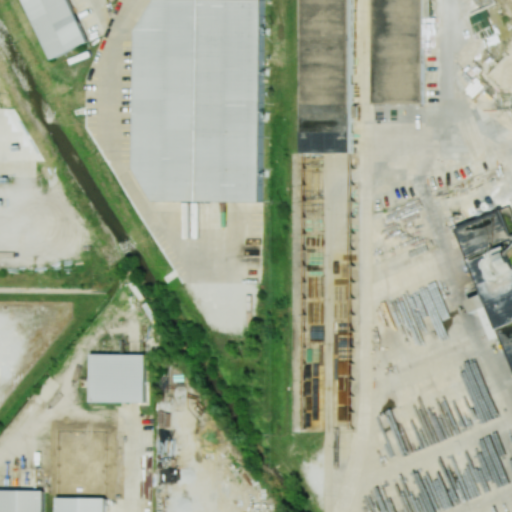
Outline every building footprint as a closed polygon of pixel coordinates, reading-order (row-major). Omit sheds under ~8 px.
[(23,0),(48,60),(87,44),(68,0),(23,0)] [(142,0),(140,201),(263,202),(264,0),(142,0)] [(308,153),(303,0),(350,0),(355,152),(308,153)] [(378,105),(378,0),(427,0),(427,105),(378,105)] [(511,359),(511,233),(504,210),(457,227),(482,295),(468,300),(473,313),(482,310),(493,340),(504,336),(511,359)] [(95,351),(149,352),(148,400),(94,400),(95,351)] [(46,511),(0,511),(0,489),(47,489),(46,511)] [(58,511),(59,495),(107,496),(106,511),(58,511)]
